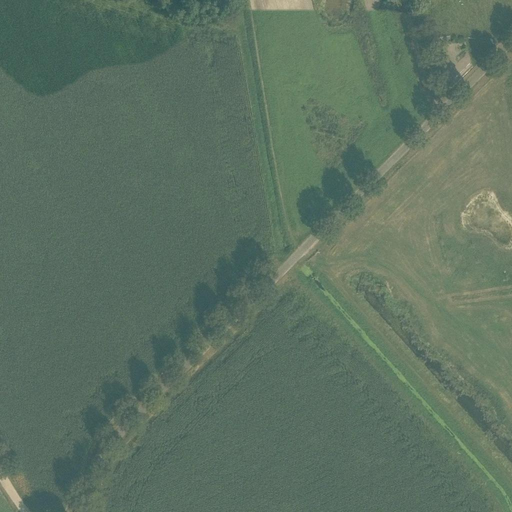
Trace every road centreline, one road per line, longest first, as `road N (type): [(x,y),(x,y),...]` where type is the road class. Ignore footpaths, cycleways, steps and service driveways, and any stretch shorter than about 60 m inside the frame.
road 1 (unclassified): [(76,511),(108,439),(511,40)]
road 2 (track): [(438,117),(411,0)]
